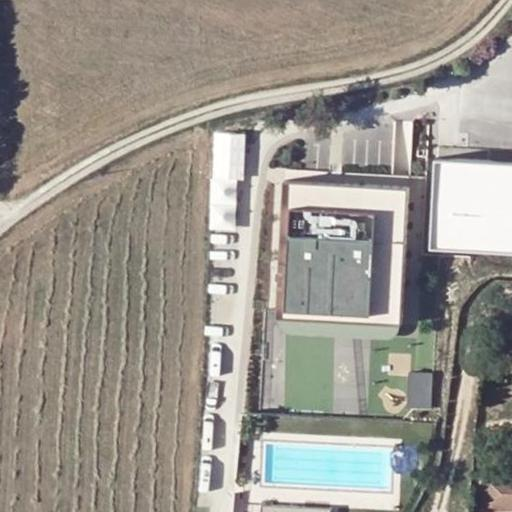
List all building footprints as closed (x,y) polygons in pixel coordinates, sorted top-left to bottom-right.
[(211,226),(239,226),(240,130),(211,130),(211,226)] [(511,161),(437,157),(432,247),(511,250),(511,161)] [(412,180),(282,173),(273,335),(402,343),(412,180)] [(409,368),(408,405),(432,406),(433,369),(409,368)] [(511,468),(480,468),(480,507),(511,507),(511,468)]
